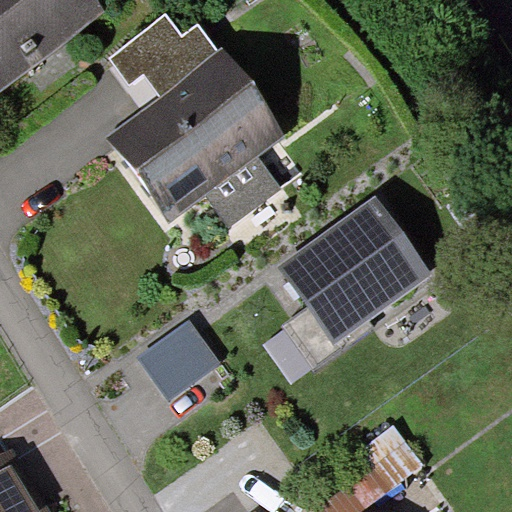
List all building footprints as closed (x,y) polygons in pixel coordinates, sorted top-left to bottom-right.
[(93,0),(0,0),(0,98),(106,17),(93,0)] [(144,76),(163,101),(219,59),(199,32),(183,44),(166,22),(113,62),(131,86),(144,76)] [(163,101),(110,140),(173,224),(209,197),(230,224),(276,190),(256,163),(291,137),(228,53),(219,59),(163,101)] [(377,203),(279,274),(333,348),(431,277),(377,203)] [(189,324),(137,360),(169,405),(221,368),(189,324)] [(319,511),(371,511),(426,470),(394,427),(363,450),(377,468),(319,511)] [(51,511),(14,450),(0,458),(0,511),(51,511)]
